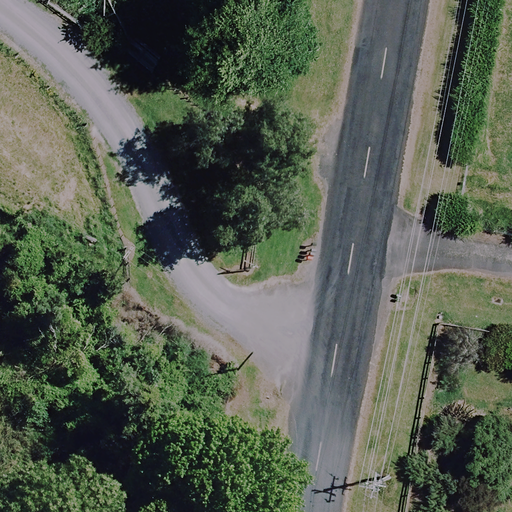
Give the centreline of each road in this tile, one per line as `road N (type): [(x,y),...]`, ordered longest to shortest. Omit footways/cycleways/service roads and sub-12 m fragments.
road 1 (unclassified): [(334,395),(249,316),(177,231),(127,136),(60,44),(0,2)]
road 2 (unclassified): [(334,395),(402,0)]
